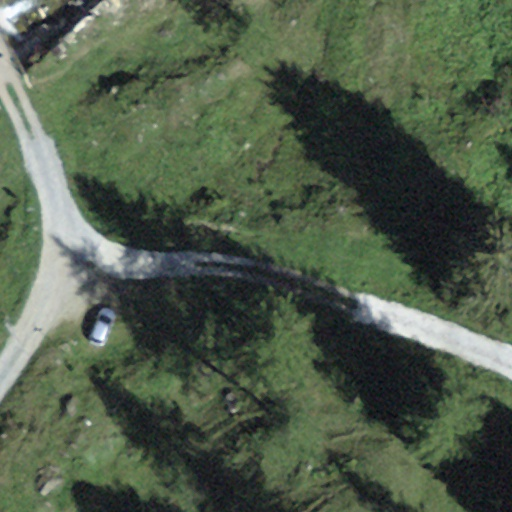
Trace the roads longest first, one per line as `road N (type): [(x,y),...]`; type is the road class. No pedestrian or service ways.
road 1 (track): [(511,362),(476,339),(350,302),(59,254)]
road 2 (track): [(0,72),(59,254)]
road 3 (track): [(59,254),(32,329),(0,376)]
